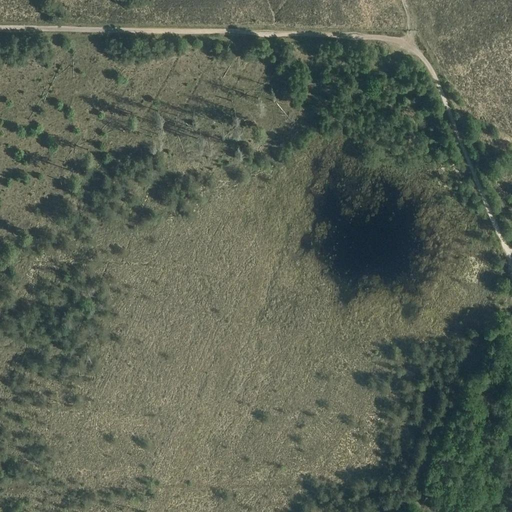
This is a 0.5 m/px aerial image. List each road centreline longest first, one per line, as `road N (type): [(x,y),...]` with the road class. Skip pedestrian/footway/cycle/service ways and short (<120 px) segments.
road 1 (track): [(413,49),(376,37),(0,28)]
road 2 (track): [(508,254),(431,72),(413,49)]
